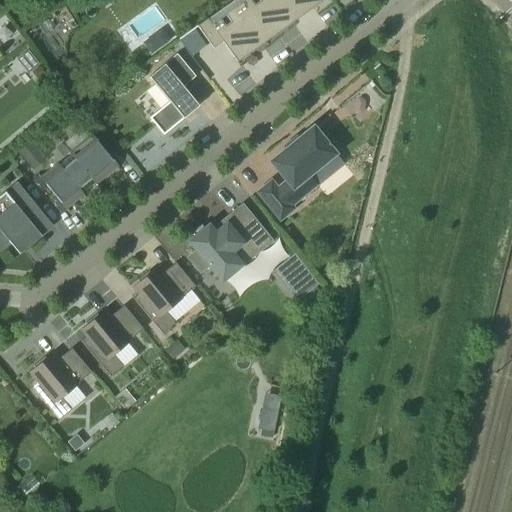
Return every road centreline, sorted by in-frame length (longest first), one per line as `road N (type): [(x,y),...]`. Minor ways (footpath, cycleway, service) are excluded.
road 1 (unclassified): [(303,511),(396,116),(408,35),(395,7)]
road 2 (residential): [(0,299),(48,290),(395,7)]
